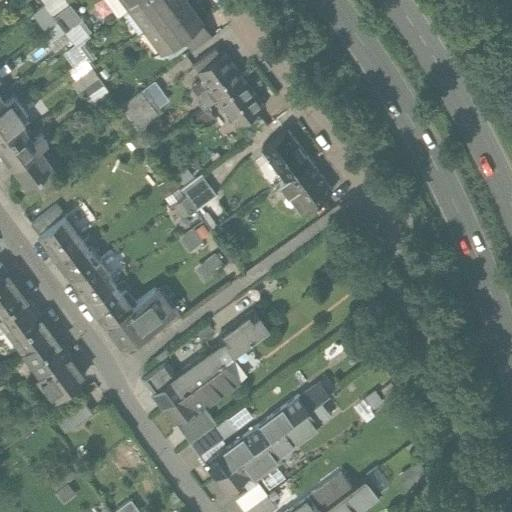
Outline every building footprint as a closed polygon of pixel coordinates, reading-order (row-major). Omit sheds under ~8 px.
[(40,0),(43,4),(46,8),(57,0),(40,0)] [(101,0),(115,18),(121,13),(138,0),(101,0)] [(136,34),(145,28),(182,0),(138,0),(121,13),(136,34)] [(201,21),(184,0),(182,0),(145,28),(161,48),(150,56),(168,58),(188,44),(181,36),(201,21)] [(52,15),(56,22),(70,40),(74,45),(75,47),(89,37),(92,35),(67,3),(52,15)] [(52,15),(46,8),(43,4),(29,14),(43,32),(56,22),(52,15)] [(201,21),(181,36),(188,44),(192,50),(211,35),(201,21)] [(53,52),(70,40),(56,22),(43,32),(49,40),(46,42),(53,52)] [(75,47),(84,58),(72,66),(68,70),(75,79),(91,68),(105,58),(89,37),(75,47)] [(63,53),(72,66),(84,58),(75,47),(74,45),(63,53)] [(192,63),(197,70),(219,53),(214,46),(192,63)] [(205,105),(216,96),(242,77),(222,51),(219,53),(197,70),(202,77),(191,85),(201,98),(198,101),(202,107),(205,105)] [(97,76),(91,68),(75,79),(71,82),(77,91),(82,88),(97,76)] [(110,95),(97,76),(82,88),(86,94),(81,98),(90,110),(96,106),(110,95)] [(262,104),(242,77),(216,96),(236,123),(254,109),(262,104)] [(118,105),(122,111),(135,128),(159,110),(150,98),(146,101),(138,90),(118,105)] [(3,102),(0,97),(0,119),(20,105),(13,95),(3,102)] [(118,105),(110,95),(96,106),(108,121),(122,111),(118,105)] [(27,115),(20,105),(0,119),(0,148),(25,130),(19,121),(27,115)] [(210,113),(205,105),(202,107),(194,112),(200,120),(210,113)] [(266,124),(254,109),(236,123),(247,139),(266,124)] [(138,131),(135,128),(122,111),(108,121),(114,129),(119,126),(129,138),(136,133),(138,131)] [(260,147),(284,178),(308,159),(284,128),(260,147)] [(31,139),(25,130),(0,148),(0,149),(13,167),(41,145),(47,142),(40,133),(31,139)] [(158,181),(167,174),(136,133),(129,138),(127,140),(133,148),(135,147),(152,169),(150,171),(158,181)] [(47,153),(41,145),(13,167),(26,185),(29,183),(48,169),(52,167),(44,155),(47,153)] [(330,188),(308,159),(284,178),(278,183),(300,211),(330,188)] [(182,182),(195,174),(189,164),(175,172),(182,182)] [(48,169),(29,183),(43,202),(62,188),(48,169)] [(215,194),(199,173),(180,188),(185,195),(194,207),(195,209),(215,194)] [(182,198),(167,177),(155,185),(169,207),(172,205),(182,198)] [(180,217),(194,207),(185,195),(182,198),(172,205),(180,217)] [(29,223),(37,234),(63,215),(55,204),(29,223)] [(37,234),(54,257),(79,239),(92,229),(83,218),(73,226),(65,214),(63,215),(37,234)] [(208,234),(202,224),(193,230),(193,229),(178,239),(186,252),(201,241),(200,240),(208,234)] [(226,246),(236,238),(224,224),(215,231),(226,246)] [(54,257),(71,279),(98,259),(87,245),(84,247),(79,239),(54,257)] [(223,266),(214,254),(193,269),(202,281),(223,266)] [(71,279),(88,302),(112,284),(106,276),(109,274),(98,259),(71,279)] [(0,297),(16,286),(0,263),(0,297)] [(379,293),(370,280),(356,289),(365,302),(379,293)] [(88,302),(105,325),(132,304),(122,291),(119,294),(112,284),(88,302)] [(33,308),(16,286),(0,297),(0,320),(6,328),(33,308)] [(153,288),(132,304),(105,325),(121,347),(170,310),(153,288)] [(50,331),(33,308),(6,328),(17,343),(20,341),(25,348),(50,331)] [(140,376),(162,406),(232,355),(267,330),(251,309),(216,335),(220,340),(172,374),(172,371),(165,363),(160,361),(140,376)] [(67,353),(50,331),(25,348),(32,358),(29,361),(39,374),(67,353)] [(83,376),(67,353),(39,374),(37,375),(54,397),(57,395),(76,381),(83,376)] [(246,375),(232,355),(162,406),(173,421),(204,398),(206,400),(210,401),(246,375)] [(204,463),(215,478),(319,401),(334,390),(324,377),(298,396),(296,395),(227,447),(204,463)] [(76,381),(57,395),(64,405),(83,390),(76,381)] [(395,391),(389,383),(379,391),(385,399),(395,391)] [(382,402),(373,391),(361,400),(370,412),(382,402)] [(91,412),(81,399),(55,418),(64,431),(91,412)] [(328,414),(319,401),(215,478),(225,491),(228,489),(247,475),(254,479),(279,460),(277,453),(317,423),(317,422),(328,414)] [(205,408),(178,428),(189,442),(215,423),(205,408)] [(223,417),(215,423),(189,442),(204,463),(227,447),(221,438),(232,430),(223,417)] [(412,438),(406,428),(391,437),(397,447),(412,438)] [(46,477),(56,490),(67,482),(76,475),(66,462),(46,477)] [(397,476),(406,489),(424,477),(415,464),(397,476)] [(376,467),(350,486),(316,511),(356,511),(385,490),(387,481),(376,467)] [(286,511),(316,511),(350,486),(340,472),(286,511)] [(254,479),(247,475),(228,489),(244,511),(269,511),(275,508),(254,479)] [(76,493),(67,482),(56,490),(54,492),(63,504),(76,493)] [(139,511),(130,499),(113,511),(139,511)]
